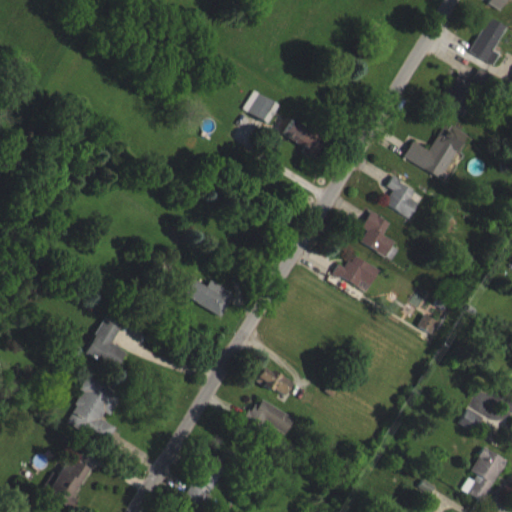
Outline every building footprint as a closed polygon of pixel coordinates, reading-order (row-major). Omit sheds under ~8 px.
[(497,15),(505,0),(488,0),(484,7),(497,15)] [(503,30),(485,21),(466,56),(490,69),(496,58),(490,54),(503,30)] [(454,76),(436,109),(463,123),(487,79),(475,72),(469,84),(454,76)] [(274,109),(250,95),(239,113),(263,128),(274,109)] [(279,140),(301,150),(297,157),(312,164),(322,143),(285,125),(279,140)] [(426,155),(409,145),(400,162),(438,184),(464,139),(442,126),(426,155)] [(408,203),(413,194),(389,181),(383,191),(389,194),(381,208),(406,223),(415,207),(408,203)] [(357,246),(389,264),(397,250),(379,240),(387,227),(367,216),(358,231),(364,234),(357,246)] [(368,289),(377,274),(350,259),(343,272),(335,268),(330,277),(354,291),(358,283),(368,289)] [(219,319),(228,299),(204,289),(203,290),(188,284),(180,302),(219,319)] [(81,357),(113,374),(123,355),(108,347),(118,328),(102,319),(81,357)] [(427,338),(434,326),(421,319),(415,330),(427,338)] [(251,385),(280,400),(287,385),(258,371),(251,385)] [(113,432),(102,426),(118,398),(87,381),(62,425),(103,449),(113,432)] [(279,442),(291,423),(259,404),(254,412),(249,409),(243,420),(279,442)] [(455,427),(470,437),(481,422),(465,412),(455,427)] [(511,423),(500,446),(511,452),(511,423)] [(467,475),(470,477),(460,495),(479,506),(503,465),(480,452),(467,475)] [(181,501),(200,511),(203,511),(210,500),(206,498),(224,467),(210,459),(207,466),(203,464),(181,501)] [(69,502),(86,475),(65,463),(43,500),(64,511),(67,511),(73,504),(69,502)]
